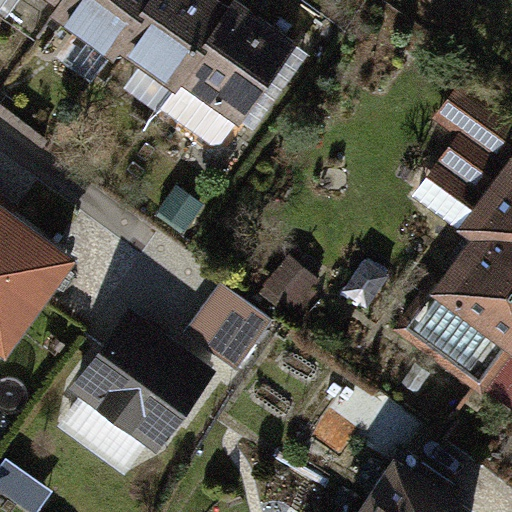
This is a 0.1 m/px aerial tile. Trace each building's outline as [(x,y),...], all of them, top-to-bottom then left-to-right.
[(70,0),(264,127),(324,37),(266,0),(70,0)] [(98,256),(0,184),(0,329),(29,351),(98,256)] [(511,332),(511,201),(450,289),(511,332)] [(245,370),(282,318),(227,279),(190,331),(245,370)] [(231,373),(137,310),(86,387),(179,449),(231,373)] [(488,511),(491,508),(412,453),(371,511),(488,511)]
